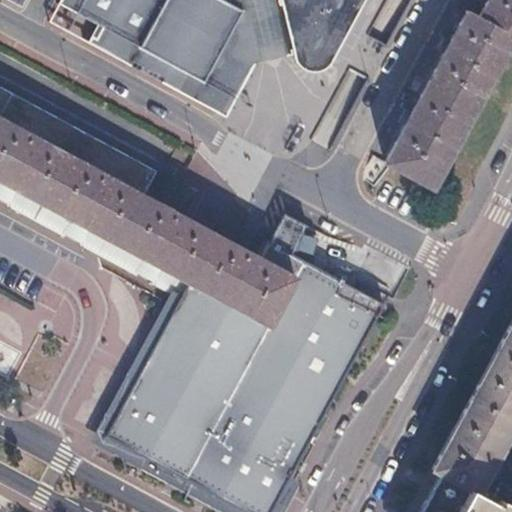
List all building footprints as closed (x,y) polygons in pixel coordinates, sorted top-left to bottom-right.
[(63,0),(61,5),(98,26),(88,43),(227,121),(256,69),(239,0),(63,0)] [(239,0),(256,69),(276,65),(294,61),(279,0),(239,0)] [(279,0),(294,61),(297,68),(301,71),(306,73),(311,75),(316,75),(321,74),(327,71),(333,65),(367,0),(279,0)] [(511,0),(490,0),(479,22),(466,15),(438,67),(407,124),(385,165),(428,189),(511,38),(511,0)] [(155,174),(0,88),(0,200),(9,206),(35,220),(61,235),(86,249),(90,251),(112,263),(138,278),(158,289),(174,298),(121,398),(100,436),(149,463),(178,479),(238,511),(265,511),(380,306),(331,280),(346,252),(332,244),(310,268),(262,242),(252,260),(190,227),(141,200),(155,174)] [(511,422),(511,317),(428,466),(475,491),(511,422)] [(426,471),(439,478),(432,491),(420,511),(511,511),(475,491),(428,466),(426,471)]
